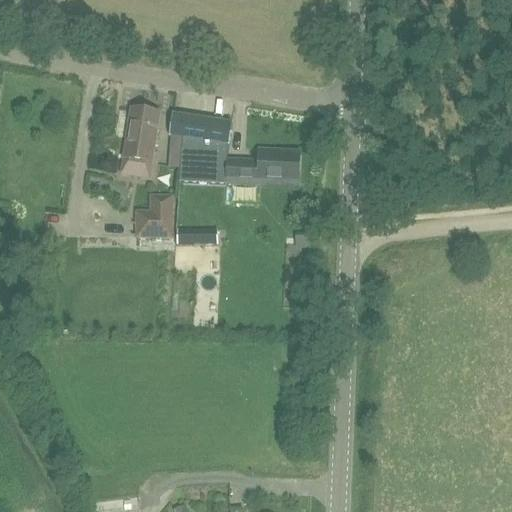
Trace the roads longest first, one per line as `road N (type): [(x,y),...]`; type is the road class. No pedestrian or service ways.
road 1 (secondary): [(336,511),(353,109)]
road 2 (unclassified): [(353,109),(0,50)]
road 3 (track): [(511,220),(350,232)]
